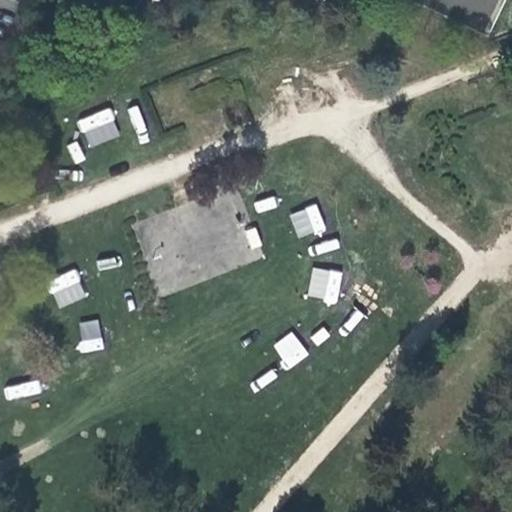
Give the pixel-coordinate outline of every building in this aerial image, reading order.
[(403,0),(488,41),(494,29),(489,26),(501,0),(403,0)] [(507,0),(501,0),(489,26),(494,29),(507,0)] [(79,120),(89,146),(118,134),(108,109),(79,120)] [(316,204),(290,213),(297,237),(324,229),(316,204)] [(336,302),(341,272),(312,266),(306,297),(336,302)] [(57,307),(85,297),(76,270),(48,280),(57,307)] [(97,319),(78,323),(84,351),(103,347),(97,319)] [(288,367),(308,355),(293,332),(273,345),(288,367)]
